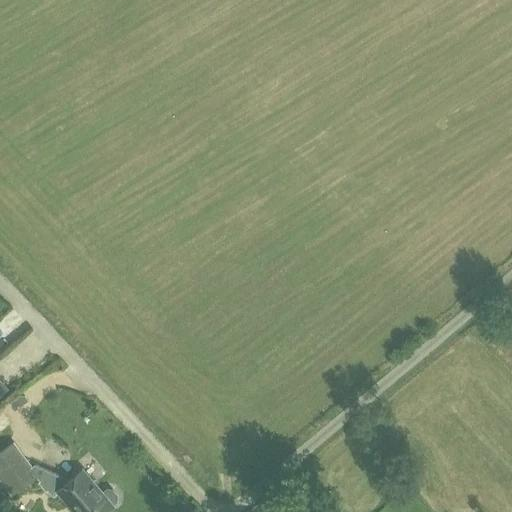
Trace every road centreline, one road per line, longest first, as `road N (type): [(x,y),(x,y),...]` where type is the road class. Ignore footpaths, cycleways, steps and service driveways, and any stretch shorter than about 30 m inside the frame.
road 1 (unclassified): [(246,511),(511,288)]
road 2 (unknown): [(214,511),(0,286)]
